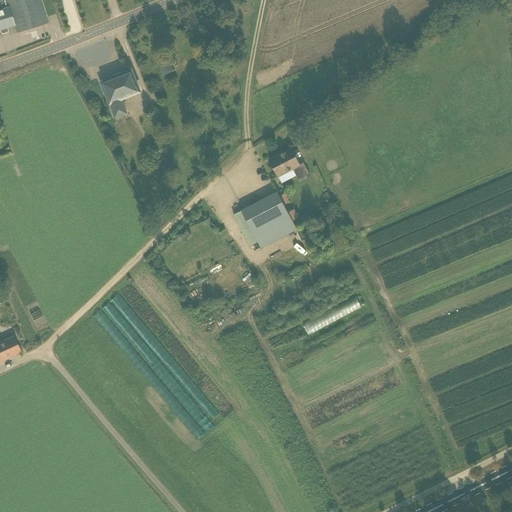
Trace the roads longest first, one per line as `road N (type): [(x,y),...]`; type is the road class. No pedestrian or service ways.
road 1 (unclassified): [(183,511),(43,349),(0,369)]
road 2 (tertiary): [(0,67),(173,0)]
